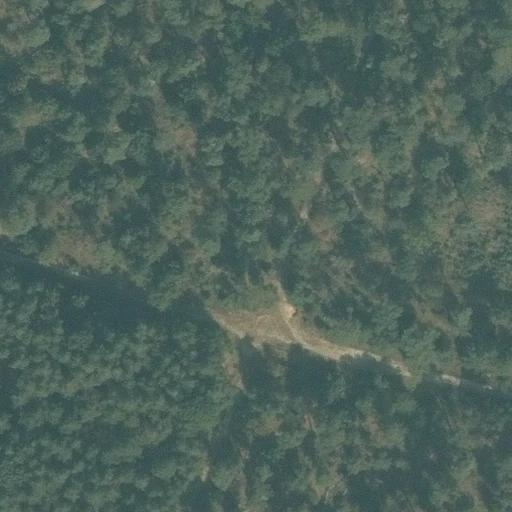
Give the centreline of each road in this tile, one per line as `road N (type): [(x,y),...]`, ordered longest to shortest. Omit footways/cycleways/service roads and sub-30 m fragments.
road 1 (track): [(511,399),(0,259)]
road 2 (track): [(367,0),(257,325)]
